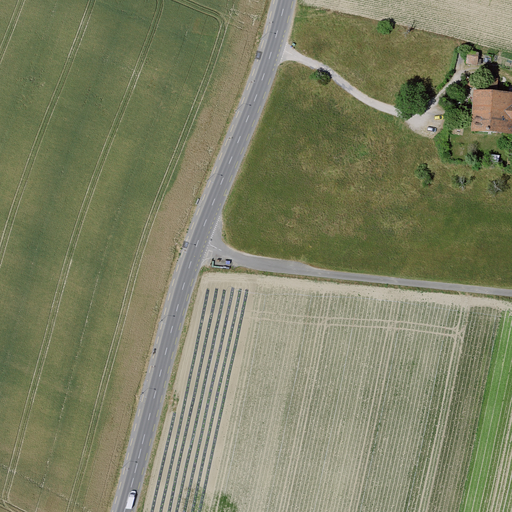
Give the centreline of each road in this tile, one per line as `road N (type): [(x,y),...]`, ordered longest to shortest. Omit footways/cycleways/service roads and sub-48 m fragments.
road 1 (residential): [(198,239),(257,263),(511,293)]
road 2 (tertiary): [(198,239),(124,511)]
road 3 (tertiary): [(284,0),(198,239)]
